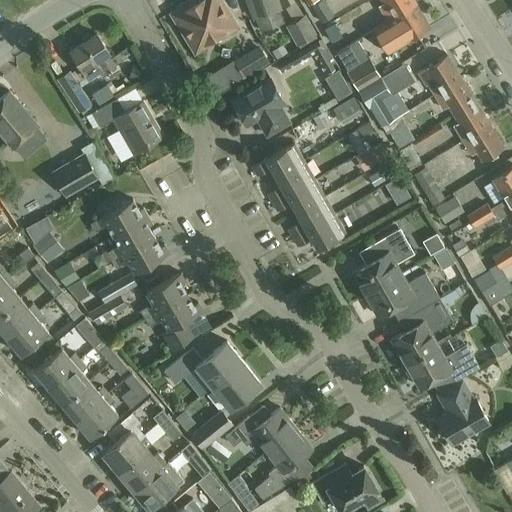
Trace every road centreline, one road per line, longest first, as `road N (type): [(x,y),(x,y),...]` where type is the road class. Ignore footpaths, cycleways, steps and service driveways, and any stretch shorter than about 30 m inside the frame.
road 1 (residential): [(432,511),(313,321),(274,305),(204,178),(198,125),(126,0)]
road 2 (residential): [(102,511),(0,389)]
